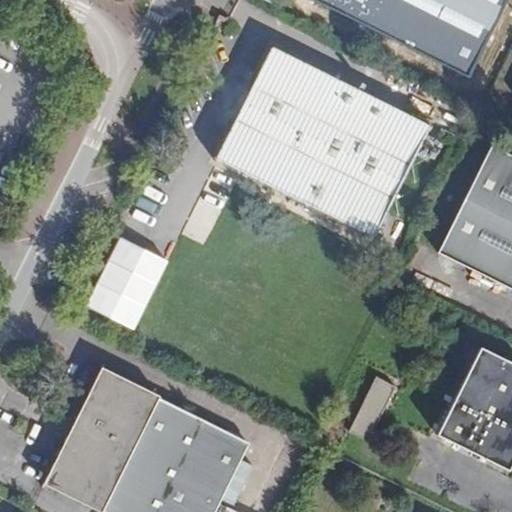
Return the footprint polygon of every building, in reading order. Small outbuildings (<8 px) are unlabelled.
[(505,0),(321,0),(320,2),(468,76),(505,0)] [(259,75),(256,83),(220,154),(378,232),(431,125),(273,47),(259,75)] [(251,81),(256,83),(259,75),(255,73),(251,81)] [(438,111),(422,103),(417,113),(433,121),(438,111)] [(511,155),(492,145),(439,253),(511,290),(511,155)] [(511,393),(511,389),(511,360),(477,344),(434,431),(506,466),(511,453),(511,393)] [(213,511),(248,442),(160,398),(161,395),(103,366),(44,484),(101,511),(102,511),(103,509),(108,511),(213,511)] [(376,428),(398,387),(378,377),(350,432),(374,444),(381,431),(376,428)]
